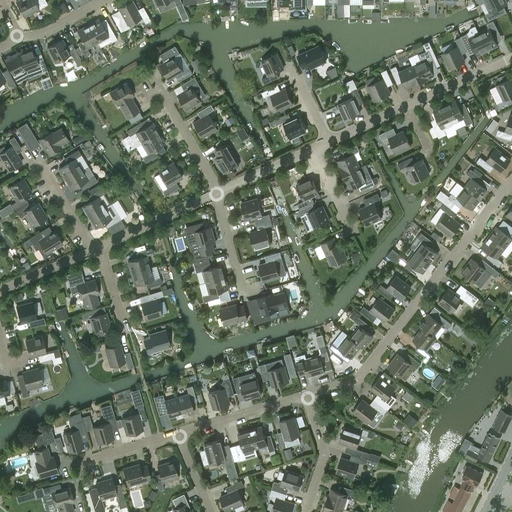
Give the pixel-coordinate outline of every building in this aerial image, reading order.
[(19,0),(16,2),(23,17),(45,6),(41,0),(19,0)] [(74,0),(65,0),(59,3),(65,15),(79,8),(74,0)] [(276,0),(276,5),(292,5),(292,8),(305,8),(304,0),(276,0)] [(488,0),(484,2),(487,8),(489,13),(485,14),(488,21),(500,15),(497,9),(507,4),(505,0),(488,0)] [(150,21),(145,10),(138,14),(132,1),(118,8),(128,25),(142,17),(145,24),(150,21)] [(88,25),(97,42),(108,36),(111,42),(117,39),(109,26),(104,28),(99,19),(88,25)] [(480,31),(478,32),(482,39),(487,50),(498,45),(496,41),(501,38),(493,21),(486,24),(488,27),(480,31)] [(86,48),(97,42),(88,25),(77,31),(82,41),(77,43),(85,57),(90,54),(86,48)] [(466,34),(460,37),(467,51),(469,54),(475,51),(477,55),(487,50),(482,39),(478,32),(468,37),(466,34)] [(449,69),(464,62),(461,54),(467,51),(460,37),(455,39),(458,46),(457,46),(442,54),(449,69)] [(72,44),(65,47),(62,40),(47,48),(55,63),(71,54),(74,60),(79,57),(72,44)] [(303,68),(309,65),(311,68),(326,61),(319,46),(297,56),(303,68)] [(17,55),(5,62),(12,75),(17,83),(27,77),(24,70),(38,65),(41,72),(47,70),(40,53),(34,55),(31,48),(16,54),(17,55)] [(422,62),(412,66),(420,82),(428,79),(427,78),(433,75),(433,74),(435,73),(433,69),(437,68),(436,65),(439,63),(433,50),(430,51),(429,50),(422,54),(423,57),(422,62)] [(264,84),(279,78),(276,72),(283,69),(276,53),(261,61),(268,76),(262,79),(264,84)] [(192,73),(189,68),(183,72),(174,56),(160,65),(168,79),(175,75),(179,81),(192,73)] [(340,75),(338,66),(332,67),(330,62),(324,64),(328,78),(340,75)] [(397,69),(392,72),(397,83),(402,81),(404,84),(406,88),(412,85),(412,86),(420,82),(412,66),(399,73),(397,69)] [(386,69),(381,72),(384,78),(383,79),(377,82),(375,76),(365,81),(375,101),(390,94),(386,87),(393,83),(388,74),(386,69)] [(0,83),(6,80),(10,86),(15,83),(7,70),(1,73),(0,71),(0,83)] [(186,109),(201,101),(192,85),(198,82),(195,77),(181,85),(185,91),(178,95),(186,109)] [(496,85),(504,100),(497,104),(500,109),(511,103),(511,98),(511,97),(511,96),(511,78),(496,85)] [(119,104),(127,118),(139,111),(130,97),(133,95),(126,83),(109,93),(117,105),(119,104)] [(293,104),(286,89),(278,92),(275,86),(261,92),(264,98),(270,95),(278,111),(293,104)] [(360,113),(357,105),(363,102),(356,88),(351,91),(354,97),(338,104),(345,120),(360,113)] [(444,106),(452,123),(464,118),(467,124),(472,122),(464,104),(458,106),(456,101),(444,106)] [(214,110),(211,104),(197,112),(201,119),(194,123),(203,137),(217,129),(208,114),(208,113),(214,110)] [(443,127),(452,123),(444,106),(433,111),(441,128),(443,127)] [(276,125),(283,122),(290,138),(306,131),(298,116),(291,119),(288,113),(274,120),(276,125)] [(511,115),(510,115),(505,131),(504,132),(498,130),(496,135),(511,140),(511,136),(511,115)] [(136,147),(142,143),(158,133),(152,123),(149,124),(143,128),(140,123),(126,131),(136,147)] [(26,124),(18,129),(31,151),(39,146),(26,124)] [(51,132),(39,139),(49,156),(61,148),(59,145),(68,140),(61,128),(52,134),(51,132)] [(411,146),(403,131),(388,138),(395,153),(411,146)] [(145,162),(159,154),(156,149),(162,145),(164,144),(158,133),(142,143),(148,154),(142,157),(145,162)] [(83,134),(74,139),(76,143),(86,138),(83,134)] [(9,171),(22,163),(14,151),(20,147),(14,137),(9,140),(12,146),(6,150),(3,147),(0,149),(0,160),(2,159),(9,171)] [(89,139),(88,140),(81,144),(85,150),(92,145),(89,139)] [(238,165),(226,144),(215,151),(219,157),(215,159),(224,173),(238,165)] [(355,153),(352,147),(347,150),(342,152),(345,157),(338,161),(340,167),(339,167),(343,175),(359,168),(353,154),(355,153)] [(495,149),(486,160),(501,171),(510,160),(495,149)] [(59,169),(65,179),(81,169),(75,159),(81,155),(78,150),(64,158),(67,163),(59,169)] [(422,159),(407,166),(414,181),(429,174),(422,159)] [(168,187),(162,191),(165,196),(179,187),(175,182),(182,177),(173,163),(159,172),(168,187)] [(359,168),(343,175),(346,183),(347,182),(350,189),(357,185),(360,191),(370,186),(367,181),(366,182),(359,168)] [(81,169),(65,179),(71,190),(80,184),(83,189),(97,181),(94,176),(88,180),(81,169)] [(472,178),(464,188),(479,199),(487,190),(479,183),(482,179),(470,169),(466,174),(470,177),(472,178)] [(11,205),(14,210),(27,202),(24,197),(31,193),(22,178),(8,187),(17,201),(11,205)] [(297,204),(300,210),(312,204),(314,203),(311,197),(319,193),(312,178),(296,185),(304,201),(297,204)] [(104,193),(101,188),(88,196),(91,201),(82,207),(88,217),(105,207),(98,197),(104,193)] [(472,209),(479,199),(464,188),(457,197),(457,198),(472,209)] [(453,202),(457,198),(457,197),(451,193),(447,198),(453,202)] [(262,216),(257,199),(241,203),(246,219),(254,217),(255,224),(271,220),(269,214),(262,216)] [(37,203),(30,207),(27,202),(14,210),(17,215),(23,212),(32,226),(46,217),(37,203)] [(374,203),(366,206),(359,210),(366,225),(381,218),(374,203)] [(450,217),(454,211),(444,203),(440,208),(446,212),(436,224),(451,236),(460,224),(450,217)] [(111,204),(105,207),(88,217),(95,228),(104,222),(107,228),(120,219),(111,204)] [(307,213),(314,228),(329,221),(322,206),(315,209),(312,204),(300,210),(298,210),(300,216),(307,213)] [(272,225),(271,220),(255,224),(257,231),(250,233),(254,249),(270,244),(265,227),(272,225)] [(174,226),(166,228),(168,236),(176,233),(174,226)] [(201,255),(194,257),(195,262),(209,258),(213,257),(211,252),(214,251),(212,244),(215,243),(211,227),(195,232),(201,255)] [(497,227),(489,237),(504,248),(511,238),(511,231),(508,228),(505,233),(497,227)] [(29,238),(23,241),(26,247),(32,243),(38,240),(42,247),(38,249),(44,258),(52,253),(50,251),(62,244),(55,231),(46,236),(43,238),(39,232),(29,238)] [(422,242),(415,251),(430,263),(437,253),(429,247),(433,242),(420,232),(417,237),(422,242)] [(499,267),(502,262),(497,258),(500,253),(501,253),(505,249),(504,248),(489,237),(482,246),(490,252),(486,257),(499,267)] [(346,258),(339,243),(336,244),(333,238),(321,243),(331,265),(346,258)] [(128,262),(131,273),(150,268),(146,256),(153,254),(151,248),(136,253),(138,259),(128,262)] [(415,251),(407,261),(422,273),(430,263),(415,251)] [(265,256),(266,263),(259,265),(263,281),(280,277),(275,260),(275,259),(281,257),(280,252),(265,256)] [(195,262),(193,262),(195,267),(196,272),(203,270),(206,282),(225,277),(221,265),(211,268),(210,262),(209,258),(195,262)] [(496,277),(499,272),(482,259),(478,263),(472,259),(461,272),(480,287),(491,273),(496,277)] [(162,283),(160,278),(153,280),(150,268),(131,273),(135,285),(145,282),(146,288),(162,283)] [(82,270),(67,274),(72,295),(79,293),(81,300),(83,300),(85,308),(100,304),(97,295),(100,294),(95,278),(85,281),(82,270)] [(396,276),(387,287),(402,299),(411,288),(396,276)] [(228,289),(225,277),(206,282),(210,294),(203,296),(205,302),(220,298),(218,292),(228,289)] [(466,289),(464,292),(459,288),(455,293),(448,289),(438,302),(451,312),(462,299),(462,298),(472,306),(479,299),(466,289)] [(148,302),(141,304),(145,320),(161,315),(156,298),(163,296),(161,290),(146,295),(148,302)] [(259,306),(253,308),(257,321),(262,320),(261,315),(288,307),(284,293),(274,295),(273,293),(257,298),(259,306)] [(369,310),(363,306),(360,311),(373,321),(378,316),(385,321),(394,310),(378,298),(370,309),(369,310)] [(37,320),(32,302),(16,307),(20,323),(28,321),(30,328),(45,323),(44,318),(37,320)] [(224,325),(248,318),(244,306),(237,308),(236,304),(220,309),(224,325)] [(98,315),(96,309),(81,314),(83,319),(89,317),(94,333),(110,329),(105,313),(98,315)] [(354,320),(360,314),(354,310),(349,316),(354,320)] [(419,326),(422,328),(433,336),(442,324),(448,328),(451,323),(439,314),(435,319),(429,314),(419,326)] [(363,328),(367,323),(362,320),(358,316),(354,321),(358,324),(360,325),(350,337),(361,346),(363,348),(373,336),(367,331),(363,328)] [(456,323),(452,328),(458,333),(461,328),(456,323)] [(422,328),(413,340),(419,345),(426,350),(436,338),(433,336),(422,328)] [(147,353),(170,346),(165,330),(149,335),(150,338),(143,340),(147,353)] [(320,346),(326,345),(324,334),(318,335),(320,346)] [(333,343),(329,348),(333,351),(344,360),(348,355),(351,358),(361,346),(350,337),(348,335),(338,347),(336,346),(333,343)] [(54,358),(53,352),(46,354),(46,353),(41,336),(25,341),(30,357),(38,355),(39,361),(54,358)] [(106,348),(105,348),(110,366),(126,362),(128,369),(133,367),(129,352),(122,354),(119,344),(106,348)] [(430,357),(431,355),(428,352),(424,356),(423,358),(422,359),(425,362),(427,361),(428,359),(430,357)] [(405,380),(413,371),(414,372),(420,363),(408,354),(404,358),(398,353),(388,367),(401,377),(405,380)] [(324,371),(331,369),(329,359),(321,362),(320,355),(306,359),(304,355),(295,358),(300,375),(307,373),(308,376),(324,371)] [(264,380),(270,378),(272,386),(289,382),(284,366),(268,370),(267,371),(265,364),(259,365),(264,380)] [(22,375),(17,376),(19,382),(23,397),(28,395),(26,389),(43,384),(38,368),(22,373),(22,375)] [(227,396),(234,394),(230,379),(228,374),(227,374),(225,375),(224,377),(223,378),(223,380),(224,380),(224,381),(222,383),(221,384),(221,386),(220,388),(221,389),(209,393),(214,409),(230,404),(227,396)] [(442,374),(434,383),(439,388),(447,379),(442,374)] [(261,395),(257,378),(241,383),(239,377),(233,378),(237,393),(243,392),(245,399),(261,395)] [(380,377),(371,388),(378,393),(374,399),(387,410),(390,405),(396,398),(390,394),(395,388),(380,377)] [(0,396),(9,394),(6,381),(0,382),(0,396)] [(188,394),(176,398),(182,416),(194,413),(191,403),(197,401),(192,385),(186,388),(188,394)] [(408,389),(403,396),(410,401),(415,394),(408,389)] [(158,399),(155,400),(159,415),(168,412),(170,420),(182,416),(176,398),(165,401),(163,395),(157,397),(158,399)] [(368,422),(378,410),(383,414),(387,410),(374,399),(369,405),(362,399),(353,411),(368,422)] [(492,403),(487,416),(494,419),(499,406),(492,403)] [(89,416),(81,418),(85,432),(93,429),(94,432),(97,443),(114,439),(112,432),(111,431),(118,429),(113,414),(110,404),(101,408),(105,424),(93,427),(89,416)] [(142,405),(137,407),(139,414),(123,418),(121,419),(126,435),(144,430),(141,422),(147,420),(142,405)] [(492,427),(505,433),(511,417),(511,413),(501,409),(492,427)] [(86,432),(85,432),(81,418),(80,413),(74,415),(76,420),(68,423),(71,431),(63,434),(69,452),(83,448),(80,438),(87,436),(86,432)] [(414,425),(418,420),(410,414),(406,419),(414,425)] [(294,417),(280,421),(283,434),(277,436),(280,448),(300,443),(298,436),(299,435),(294,417)] [(262,427),(250,430),(255,448),(267,445),(269,452),(275,450),(270,435),(265,437),(263,432),(262,427)] [(345,451),(351,454),(361,457),(363,451),(356,449),(357,448),(361,434),(343,428),(342,432),(339,442),(347,444),(345,451)] [(52,430),(42,433),(34,436),(37,447),(45,445),(45,444),(55,441),(52,430)] [(241,443),(235,445),(240,460),(257,455),(255,448),(250,430),(238,434),(241,443)] [(466,437),(458,453),(476,462),(478,456),(488,461),(500,438),(489,433),(481,448),(471,443),(472,441),(466,437)] [(224,459),(230,480),(239,477),(233,456),(230,446),(223,448),(221,440),(204,444),(210,464),(224,459)] [(28,454),(31,463),(29,464),(33,479),(58,472),(53,457),(50,458),(46,447),(34,451),(28,454)] [(354,477),(359,464),(359,462),(366,464),(368,459),(361,457),(351,454),(349,461),(341,458),(336,471),(354,477)] [(3,461),(6,470),(26,464),(23,455),(3,461)] [(173,461),(157,466),(159,474),(154,476),(158,490),(164,489),(162,482),(178,477),(173,461)] [(127,485),(150,478),(147,466),(140,468),(139,464),(122,469),(127,485)] [(465,489),(466,487),(472,490),(474,485),(476,486),(483,473),(468,466),(462,479),(463,479),(461,485),(464,486),(463,488),(460,487),(452,502),(448,500),(441,511),(461,511),(472,493),(465,489)] [(273,483),(272,489),(283,493),(285,486),(289,487),(299,490),(303,476),(285,470),(282,481),(278,482),(274,481),(273,483)] [(119,501),(124,499),(120,484),(114,486),(112,478),(95,483),(100,499),(116,494),(119,501)] [(244,486),(241,480),(227,486),(230,493),(220,497),(226,511),(243,503),(237,488),(244,486)] [(74,502),(69,488),(59,491),(57,484),(42,489),(44,494),(51,492),(55,507),(58,506),(59,511),(73,511),(70,503),(74,502)] [(328,495),(326,503),(343,509),(347,494),(354,496),(356,491),(341,486),(339,491),(331,489),(329,495),(328,495)] [(283,493),(272,489),(270,494),(276,497),(271,511),(291,511),(294,504),(284,500),(281,499),(283,493)] [(35,498),(33,492),(22,495),(16,497),(18,503),(24,501),(35,498)] [(324,511),(323,511),(341,511),(343,509),(326,503),(323,511),(324,511)]
